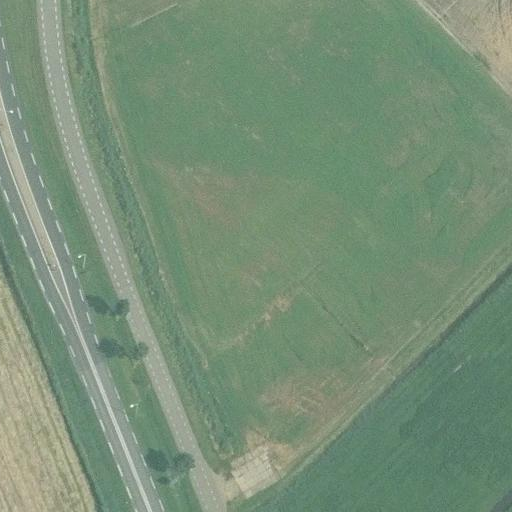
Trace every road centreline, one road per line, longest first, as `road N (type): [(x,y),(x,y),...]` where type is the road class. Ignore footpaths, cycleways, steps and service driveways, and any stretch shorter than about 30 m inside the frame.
road 1 (unclassified): [(212,511),(68,133),(47,0)]
road 2 (primary): [(76,328),(0,61)]
road 3 (primary): [(76,328),(149,511)]
road 4 (primary): [(0,158),(42,268),(76,328)]
